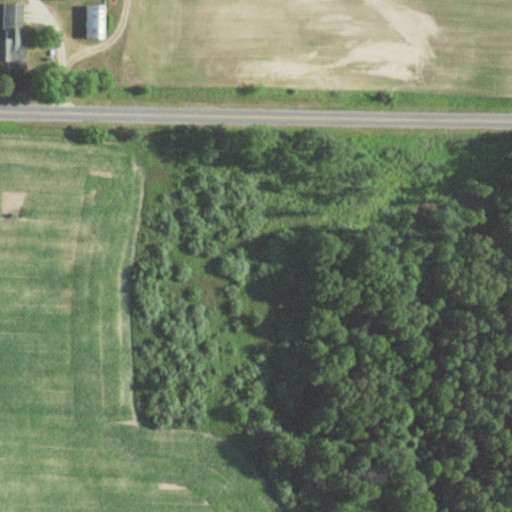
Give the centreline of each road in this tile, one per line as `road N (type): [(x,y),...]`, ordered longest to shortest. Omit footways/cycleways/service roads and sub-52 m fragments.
road 1 (residential): [(511,120),(0,111)]
road 2 (track): [(124,0),(118,34),(65,65),(56,88)]
